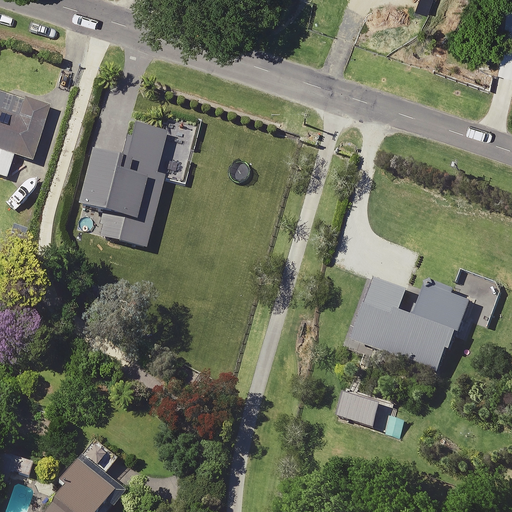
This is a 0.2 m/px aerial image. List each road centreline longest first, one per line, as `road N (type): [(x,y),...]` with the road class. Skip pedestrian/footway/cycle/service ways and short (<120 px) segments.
road 1 (residential): [(40,0),(511,152)]
road 2 (unknown): [(482,141),(506,0)]
